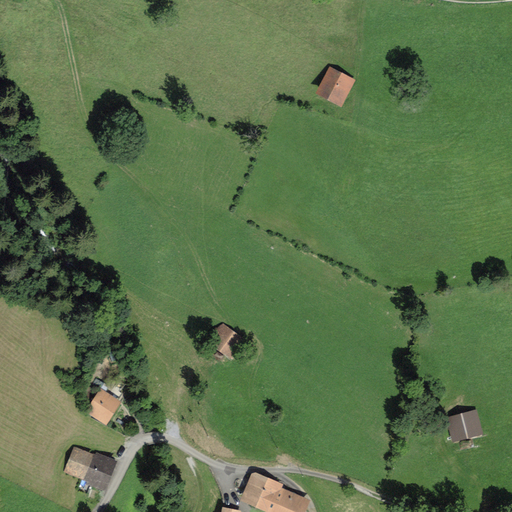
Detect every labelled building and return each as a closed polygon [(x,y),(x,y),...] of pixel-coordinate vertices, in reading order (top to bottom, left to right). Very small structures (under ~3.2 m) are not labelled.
[(346,105),(359,75),(332,64),(320,93),(346,105)] [(206,344),(234,361),(248,337),(223,321),(218,325),(206,344)] [(130,394),(114,382),(108,390),(106,389),(90,412),(111,427),(127,406),(123,403),(130,394)] [(487,433),(480,409),(449,417),(456,441),(487,433)] [(84,480),(93,453),(75,447),(65,472),(84,480)] [(107,490),(117,460),(96,453),(96,454),(93,453),(84,480),(89,482),(88,484),(107,490)] [(254,472),(241,500),(268,511),(271,511),(272,511),(282,488),(284,484),(254,472)] [(304,511),(309,500),(282,488),(272,511),(271,511),(268,511),(267,511),(304,511)]
